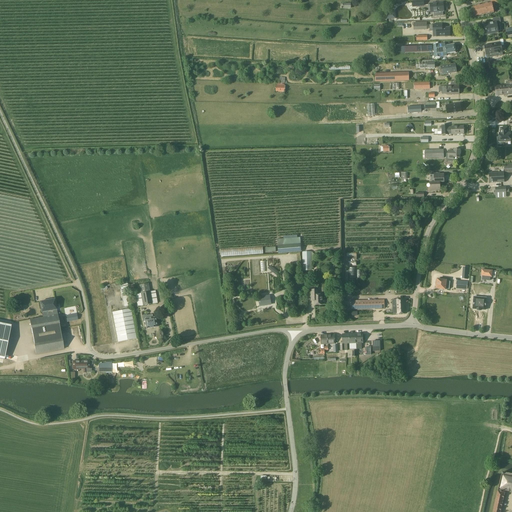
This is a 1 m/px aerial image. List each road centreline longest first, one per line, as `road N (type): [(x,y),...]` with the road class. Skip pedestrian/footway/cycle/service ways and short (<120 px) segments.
road 1 (unclassified): [(280,329),(107,357),(90,351),(79,282),(0,112)]
road 2 (tertiary): [(412,326),(425,238),(476,139),(476,71),(456,0)]
road 3 (unclassified): [(290,511),(290,345)]
